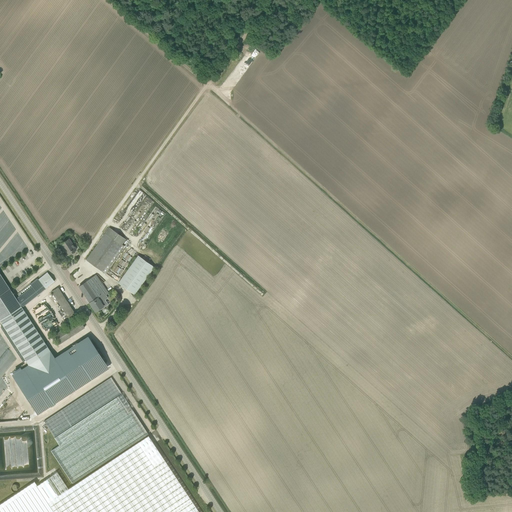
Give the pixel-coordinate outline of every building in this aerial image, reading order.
[(139,190),(131,201),(132,202),(131,204),(135,206),(137,203),(138,203),(140,204),(146,194),(139,190)] [(110,227),(105,233),(86,260),(105,273),(124,246),(122,245),(126,239),(110,227)] [(64,250),(68,255),(76,250),(69,239),(61,243),(65,249),(64,250)] [(138,255),(118,283),(134,294),(154,267),(138,255)] [(31,286),(16,298),(22,307),(44,289),(44,288),(47,286),(47,287),(54,281),(47,272),(38,279),(37,278),(30,284),(31,286)] [(50,351),(22,308),(22,307),(16,298),(0,273),(0,320),(29,365),(50,351)] [(103,296),(108,293),(104,287),(96,275),(86,281),(79,286),(90,303),(97,298),(96,297),(101,294),(103,296)] [(51,292),(53,295),(70,320),(77,316),(58,287),(51,292)] [(97,298),(90,303),(89,303),(95,311),(99,309),(100,310),(108,304),(105,300),(102,301),(100,298),(103,296),(101,294),(96,297),(97,298)] [(59,344),(84,327),(79,319),(65,328),(65,327),(53,335),(59,344)] [(54,358),(50,351),(29,365),(12,375),(37,414),(84,384),(81,379),(105,363),(91,341),(68,356),(65,351),(54,358)] [(148,434),(111,377),(44,421),(59,445),(51,451),(72,484),(148,434)] [(0,511),(198,511),(148,436),(68,489),(57,472),(0,509),(0,511)]
